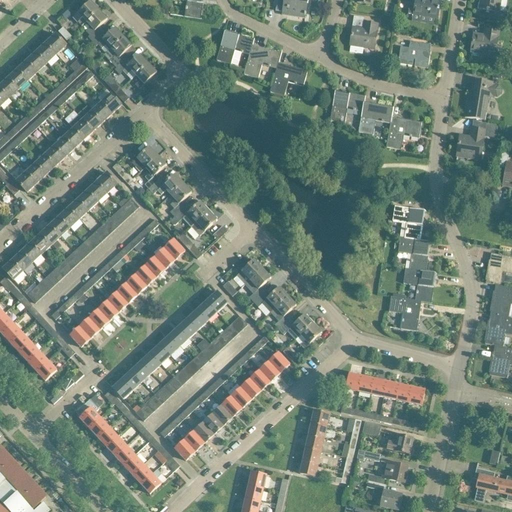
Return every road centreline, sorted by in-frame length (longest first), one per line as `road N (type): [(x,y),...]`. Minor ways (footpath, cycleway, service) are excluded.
road 1 (residential): [(460,366),(475,294),(441,215),(435,168),(446,100)]
road 2 (residential): [(173,511),(358,342)]
road 3 (residential): [(0,245),(147,111)]
road 4 (residential): [(253,228),(147,111)]
road 5 (residential): [(358,342),(253,228)]
road 6 (residential): [(147,111),(180,73),(116,0)]
road 7 (residential): [(446,100),(361,79),(316,57)]
